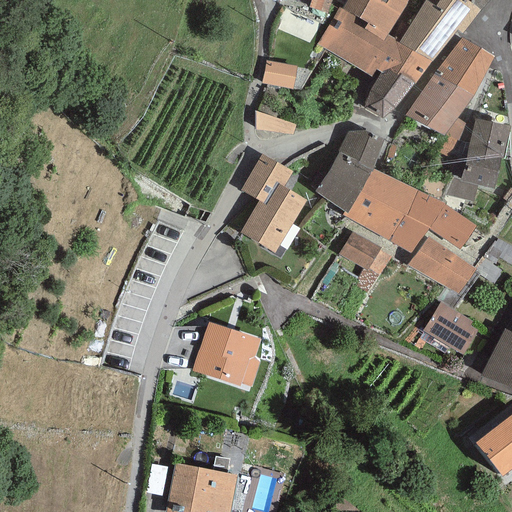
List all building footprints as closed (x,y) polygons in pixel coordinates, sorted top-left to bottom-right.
[(327,13),(330,0),(310,0),(309,7),(327,13)] [(364,29),(383,41),(387,34),(408,0),(407,0),(388,0),(387,3),(380,0),(343,0),(346,2),(341,9),(368,24),(364,29)] [(461,33),(480,11),(468,0),(439,0),(435,6),(425,0),(398,44),(432,62),(457,30),(461,33)] [(468,0),(480,11),(489,0),(468,0)] [(341,9),(338,8),(317,45),(365,73),(383,41),(364,29),(368,24),(341,9)] [(415,83),(432,62),(398,44),(395,41),(387,34),(383,41),(365,73),(371,77),(376,69),(379,72),(381,73),(389,70),(415,83)] [(473,96),(494,57),(462,37),(434,74),(473,96)] [(267,64),(265,87),(295,90),(298,68),(267,64)] [(364,109),(382,118),(394,109),(415,83),(389,70),(381,73),(367,96),(364,109)] [(456,118),(473,96),(434,74),(405,115),(443,136),(456,118)] [(257,118),(256,132),(295,135),(296,121),(257,118)] [(465,124),(456,118),(443,136),(433,150),(449,158),(465,124)] [(467,152),(500,158),(502,159),(510,126),(475,119),(467,152)] [(372,169),(384,140),(364,131),(347,132),(338,151),(372,169)] [(344,212),(346,214),(372,169),(338,151),(330,170),(315,191),(344,212)] [(500,158),(467,152),(461,181),(493,190),(500,158)] [(293,172),(262,155),(241,191),(258,202),(239,233),(274,254),(306,201),(284,188),(293,172)] [(388,240),(418,191),(372,169),(346,214),(344,212),(341,216),(388,240)] [(429,229),(445,205),(418,191),(388,240),(411,254),(429,229)] [(459,250),(476,226),(445,205),(429,229),(459,250)] [(352,231),(338,254),(363,270),(366,271),(368,268),(379,251),(380,249),(352,231)] [(475,269),(428,237),(407,265),(458,293),(475,269)] [(390,257),(379,251),(368,268),(378,275),(390,257)] [(366,293),(378,275),(368,268),(366,271),(363,270),(354,286),(366,293)] [(472,322),(440,303),(423,331),(462,355),(477,331),(469,326),(472,322)] [(260,340),(208,322),(192,371),(239,386),(241,384),(251,387),(260,362),(254,357),(260,340)] [(511,332),(505,329),(481,376),(511,388),(511,332)] [(511,414),(476,443),(502,477),(511,468),(511,414)] [(229,511),(237,475),(175,463),(166,511),(206,511),(209,511),(229,511)] [(360,511),(340,495),(326,511),(360,511)]
